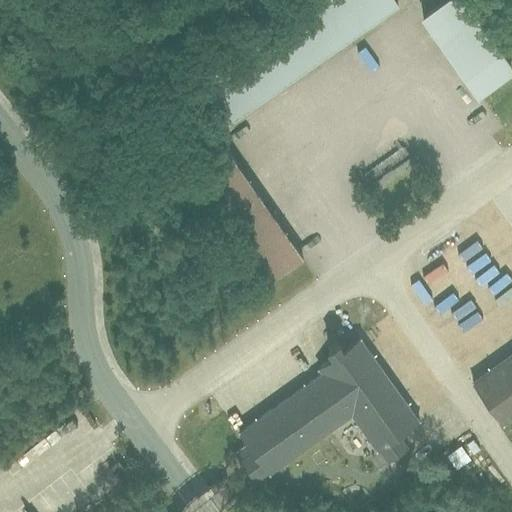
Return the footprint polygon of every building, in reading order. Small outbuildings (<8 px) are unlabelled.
[(296,0),(190,74),(223,120),(393,1),(394,1),(395,0),(296,0)] [(424,12),(422,14),(479,95),(481,94),(480,93),(511,71),(461,0),(444,0),(425,13),(424,12)] [(226,152),(194,174),(268,280),(301,257),(291,243),(226,150),(225,151),(226,152)] [(254,452),(241,462),(253,479),(266,470),(268,472),(351,412),(377,448),(379,447),(388,460),(407,447),(398,434),(418,419),(358,335),(343,346),(337,338),(327,345),(333,354),(317,365),(322,371),(238,431),(254,452)] [(511,352),(471,381),(501,422),(511,413),(511,352)]
